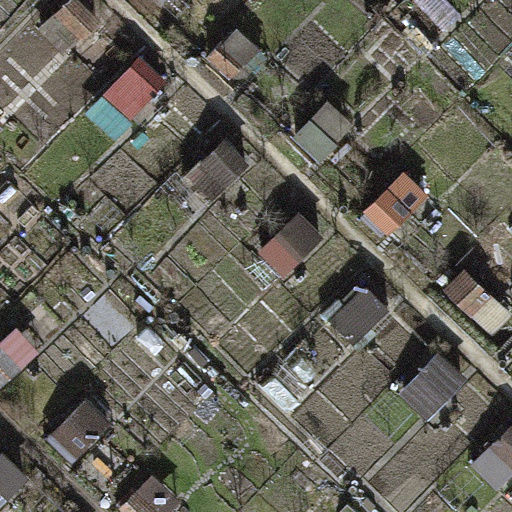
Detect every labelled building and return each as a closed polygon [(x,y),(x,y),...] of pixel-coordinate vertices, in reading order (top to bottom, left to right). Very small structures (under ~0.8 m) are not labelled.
[(82,0),(65,0),(40,24),(63,49),(98,17),(82,0)] [(145,53),(105,90),(131,117),(170,80),(145,53)] [(229,128),(185,170),(210,197),(255,155),(229,128)] [(405,166),(361,208),(387,235),(431,193),(405,166)] [(298,204),(254,246),(279,273),(324,231),(298,204)] [(367,275),(323,316),(349,344),(393,302),(367,275)] [(16,319),(0,333),(0,385),(42,346),(16,319)] [(443,348),(399,390),(425,417),(469,375),(443,348)] [(92,389),(48,431),(74,458),(118,416),(92,389)] [(4,446),(0,450),(0,502),(30,474),(4,446)] [(124,500),(135,511),(172,511),(187,498),(158,468),(124,500)]
